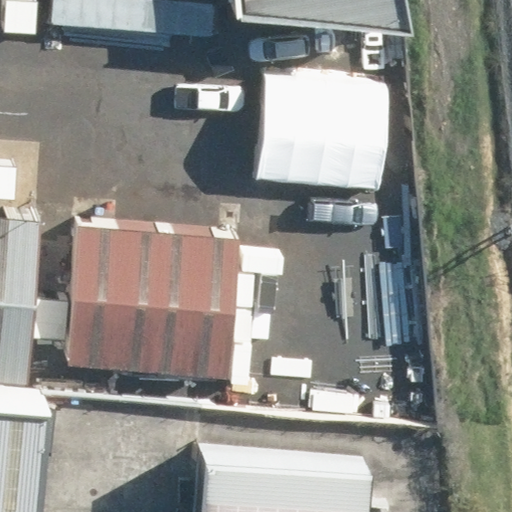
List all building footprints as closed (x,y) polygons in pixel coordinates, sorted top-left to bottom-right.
[(309,0),(409,12),(406,0),(309,0)] [(263,68),(255,172),(387,181),(394,77),(263,68)] [(37,211),(0,207),(0,371),(22,373),(37,211)] [(229,231),(71,216),(60,334),(218,348),(229,231)] [(25,511),(37,388),(0,384),(0,511),(25,511)] [(201,440),(194,511),(360,511),(366,454),(201,440)]
